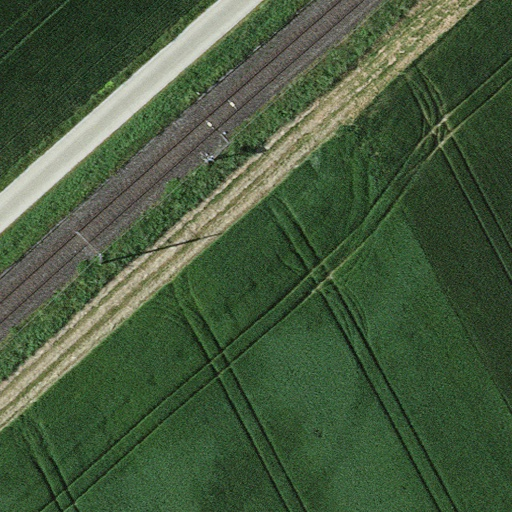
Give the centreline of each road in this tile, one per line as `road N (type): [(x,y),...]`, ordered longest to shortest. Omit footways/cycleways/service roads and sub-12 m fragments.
road 1 (track): [(495,0),(0,437)]
road 2 (track): [(248,0),(0,217)]
